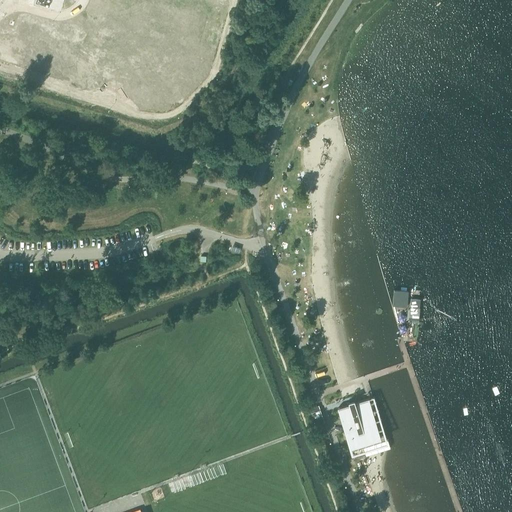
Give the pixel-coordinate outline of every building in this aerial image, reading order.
[(394,290),(393,305),(407,307),(408,291),(394,290)] [(411,299),(411,309),(420,310),(420,301),(420,300),(411,299)] [(408,309),(408,319),(409,319),(409,321),(414,322),(419,322),(419,317),(420,310),(411,309),(408,309)] [(349,401),(350,404),(338,408),(338,409),(339,408),(350,443),(380,433),(370,399),(375,397),(374,396),(356,402),(355,399),(354,399),(354,400),(350,402),(349,401)] [(320,409),(312,412),(319,431),(327,428),(320,409)]
